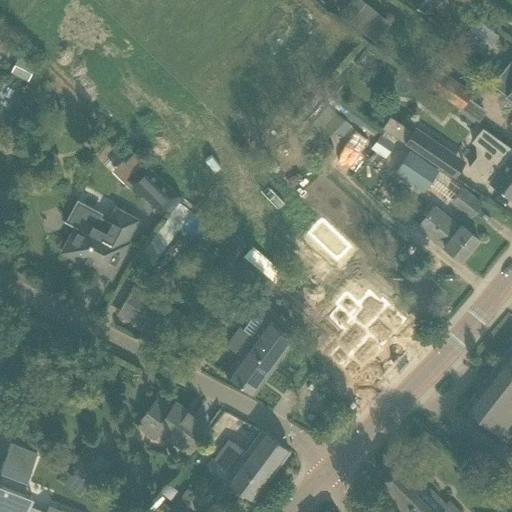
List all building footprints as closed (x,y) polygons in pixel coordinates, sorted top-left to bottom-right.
[(350,0),(341,13),(378,40),(393,19),(365,0),(350,0)] [(407,0),(425,14),(433,5),(435,7),(440,0),(407,0)] [(489,83),(511,100),(511,55),(489,83)] [(19,57),(11,72),(28,80),(35,66),(19,57)] [(436,67),(424,84),(459,108),(461,109),(473,93),(436,67)] [(411,132),(404,143),(436,164),(447,148),(414,126),(411,132)] [(490,185),(491,183),(510,198),(511,195),(511,156),(511,154),(511,148),(482,127),(471,142),(475,145),(476,156),(467,167),(490,185)] [(380,135),(371,148),(385,157),(393,144),(380,135)] [(408,150),(394,170),(423,190),(437,170),(408,150)] [(133,153),(123,163),(132,172),(125,179),(147,201),(153,206),(160,213),(168,204),(177,195),(133,153)] [(481,204),(462,188),(450,203),(469,219),(481,204)] [(109,276),(128,241),(127,241),(139,218),(115,206),(106,223),(88,214),(85,205),(70,210),(75,228),(62,254),(77,262),(78,260),(109,276)] [(433,205),(417,225),(460,260),(477,238),(462,226),(458,230),(451,224),(453,221),(433,205)] [(322,219),(308,234),(336,261),(350,247),(322,219)] [(116,314),(179,350),(195,322),(132,286),(116,314)] [(346,294),(335,306),(342,312),(342,311),(382,347),(400,327),(403,323),(379,302),(368,293),(366,295),(358,304),(346,294)] [(252,395),(292,339),(288,335),(294,326),(259,300),(251,311),(254,314),(243,329),(240,327),(226,346),(239,355),(225,375),(252,395)] [(337,348),(329,357),(353,379),(366,364),(368,366),(378,355),(376,353),(381,347),(382,348),(382,347),(342,311),(342,312),(333,322),(344,332),(342,334),(333,345),(336,347),(337,348)] [(511,343),(462,408),(498,436),(511,417),(511,343)] [(35,384),(12,373),(1,396),(24,407),(35,384)] [(159,430),(188,451),(207,426),(175,402),(170,409),(156,398),(137,424),(153,437),(159,430)] [(229,440),(213,460),(230,473),(242,456),(269,476),(289,449),(261,429),(245,451),(229,440)] [(0,511),(66,511),(48,505),(47,510),(28,507),(32,496),(20,491),(24,480),(26,480),(36,452),(10,442),(0,468),(0,470),(4,472),(0,483),(0,511)] [(68,467),(94,486),(111,461),(86,443),(68,467)] [(397,511),(461,511),(449,500),(445,504),(396,455),(378,473),(387,481),(377,491),(397,511)] [(251,500),(269,476),(242,456),(230,473),(213,460),(208,467),(251,500)]
